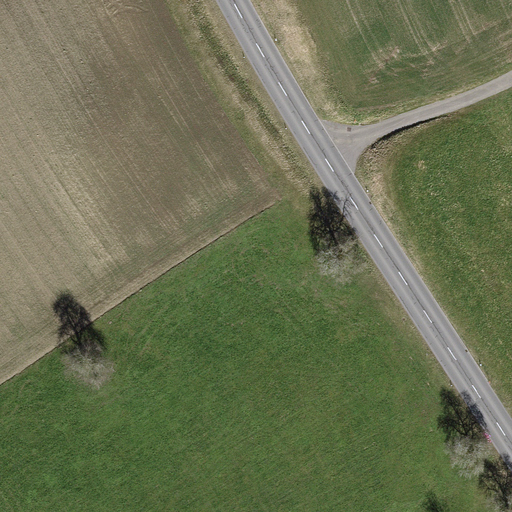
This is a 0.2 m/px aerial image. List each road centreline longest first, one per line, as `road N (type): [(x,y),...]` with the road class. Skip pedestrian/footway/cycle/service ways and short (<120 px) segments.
road 1 (tertiary): [(511,443),(234,0)]
road 2 (track): [(511,77),(325,156)]
